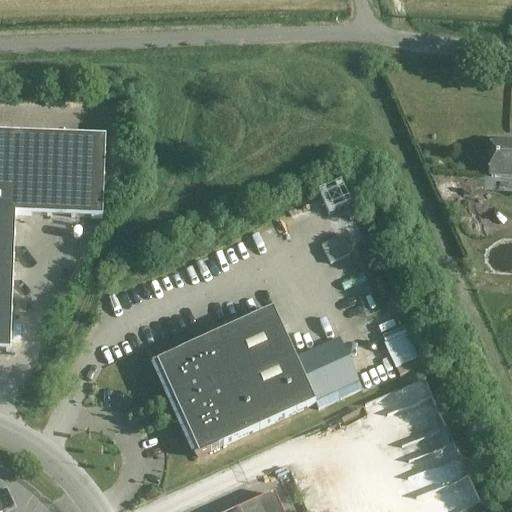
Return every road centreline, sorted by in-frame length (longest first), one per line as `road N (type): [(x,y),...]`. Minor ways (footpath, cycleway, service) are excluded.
road 1 (unclassified): [(0,47),(374,34)]
road 2 (unclassified): [(374,34),(511,51)]
road 3 (unclassified): [(94,511),(73,479),(0,428)]
